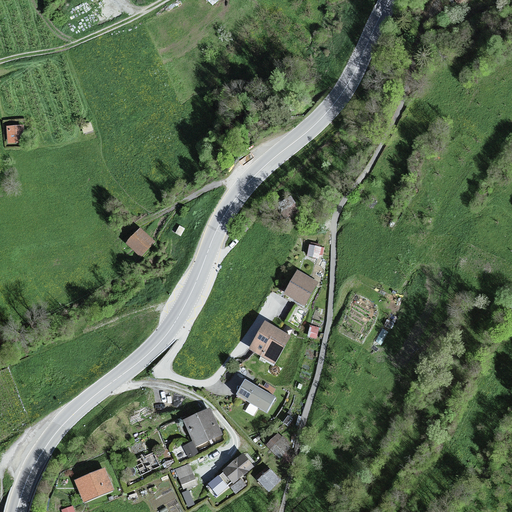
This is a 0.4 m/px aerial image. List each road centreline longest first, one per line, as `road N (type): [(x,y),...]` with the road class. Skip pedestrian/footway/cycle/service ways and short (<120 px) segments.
road 1 (secondary): [(16,511),(53,436),(174,324),(237,196),(343,91),(389,0)]
road 2 (track): [(0,61),(63,48),(169,0)]
road 3 (track): [(113,381),(188,392),(214,409),(236,441)]
